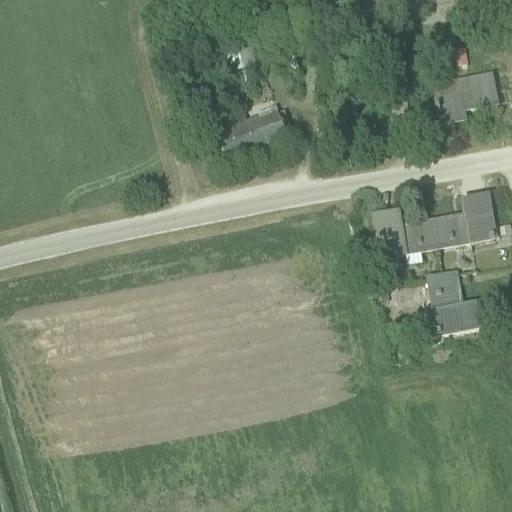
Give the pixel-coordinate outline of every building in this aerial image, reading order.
[(283,0),(261,7),(270,32),(314,17),(308,0),(283,0)] [(322,0),(312,4),(316,16),(327,12),(322,0)] [(359,0),(358,1),(365,18),(407,0),(359,0)] [(501,14),(511,53),(511,52),(511,0),(475,0),(481,19),(501,14)] [(230,64),(231,75),(255,72),(252,51),(254,51),(252,35),(221,40),(224,57),(226,56),(227,65),(230,64)] [(464,52),(450,55),(453,72),(467,70),(464,52)] [(434,92),(440,128),(464,124),(463,116),(496,110),(491,82),(434,92)] [(213,132),(226,169),(288,146),(277,116),(258,123),(256,119),(242,124),(245,130),(232,135),(229,126),(213,132)] [(433,228),(438,255),(494,245),(487,204),(463,208),(466,224),(455,226),(454,224),(433,228)] [(397,220),(374,224),(377,244),(381,265),(402,262),(421,258),(438,255),(433,228),(411,231),(411,233),(400,235),(397,220)] [(435,318),(439,341),(478,334),(474,311),(459,313),(457,302),(459,302),(455,280),(429,285),(432,301),(421,303),(424,320),(435,318)]
